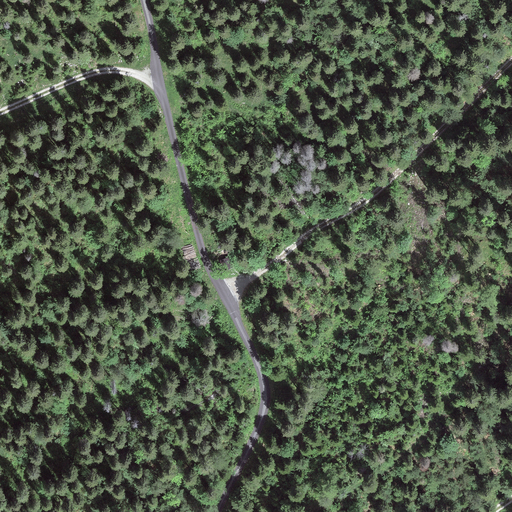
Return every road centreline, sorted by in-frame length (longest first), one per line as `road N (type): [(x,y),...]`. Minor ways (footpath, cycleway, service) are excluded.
road 1 (track): [(217,511),(251,445),(265,391),(196,235),(144,0)]
road 2 (track): [(222,290),(369,199),(511,60)]
road 3 (track): [(157,77),(99,71),(0,112)]
